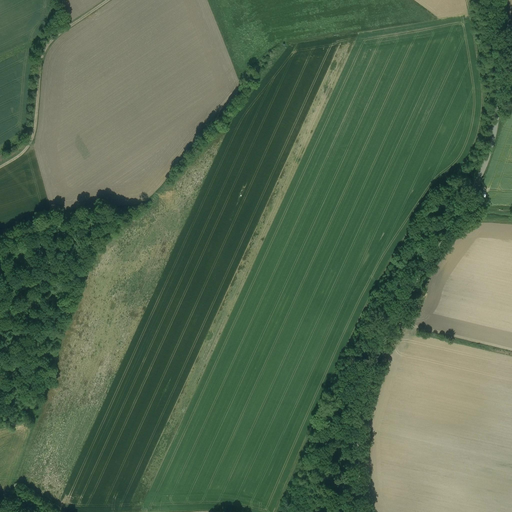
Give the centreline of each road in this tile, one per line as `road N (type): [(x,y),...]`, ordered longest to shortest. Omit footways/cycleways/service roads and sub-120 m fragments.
road 1 (unclassified): [(359,511),(354,430),(392,316),(459,217),(489,150),(497,102),(490,0)]
road 2 (track): [(108,0),(49,40),(28,146),(0,167)]
